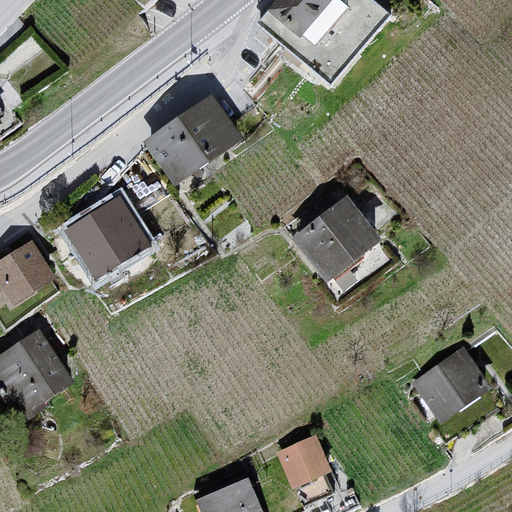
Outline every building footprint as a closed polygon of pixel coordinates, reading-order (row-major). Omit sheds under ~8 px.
[(281,0),(263,22),(330,79),(387,13),(372,0),(281,0)] [(211,97),(147,141),(174,180),(238,136),(211,97)] [(380,237),(346,194),(292,236),(327,280),(380,237)] [(113,207),(71,231),(96,274),(146,245),(132,221),(124,225),(113,207)] [(30,242),(0,260),(0,285),(3,284),(13,301),(52,277),(30,242)] [(70,380),(38,333),(0,358),(0,385),(23,420),(43,406),(39,400),(70,380)] [(490,387),(462,347),(413,381),(441,421),(490,387)] [(331,469),(316,435),(275,452),(290,487),(331,469)] [(261,511),(247,476),(195,497),(201,511),(261,511)]
